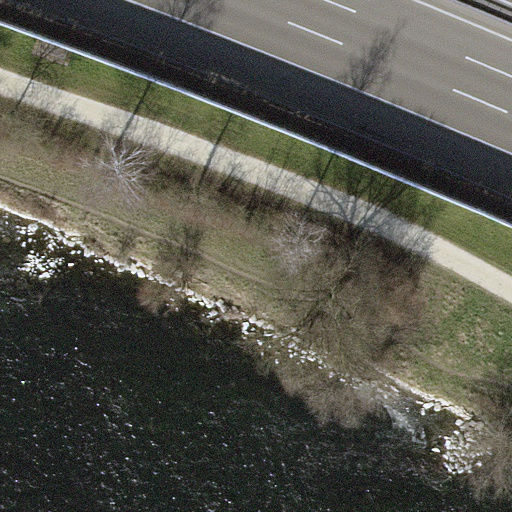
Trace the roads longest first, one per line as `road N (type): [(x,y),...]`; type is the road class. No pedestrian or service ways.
road 1 (track): [(0,83),(344,202),(511,290)]
road 2 (motorway): [(270,0),(511,96)]
